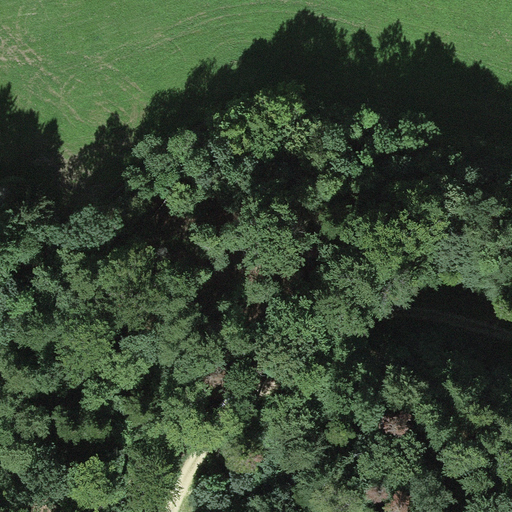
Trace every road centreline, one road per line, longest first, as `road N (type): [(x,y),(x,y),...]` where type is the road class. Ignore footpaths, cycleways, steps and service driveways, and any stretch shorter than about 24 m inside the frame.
road 1 (track): [(0,315),(33,241),(93,190),(186,153),(344,127),(511,151)]
road 2 (track): [(511,330),(407,304),(361,313),(241,405),(174,511)]
